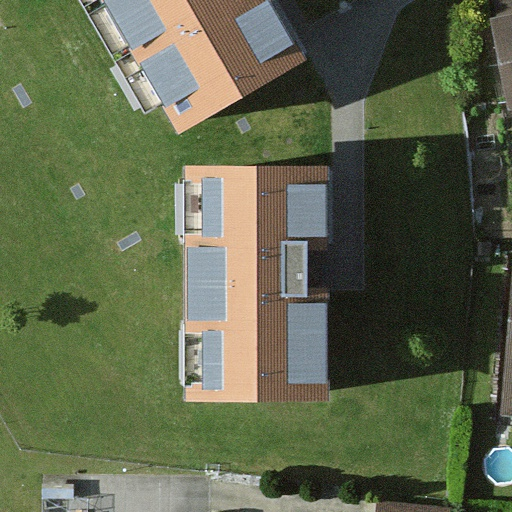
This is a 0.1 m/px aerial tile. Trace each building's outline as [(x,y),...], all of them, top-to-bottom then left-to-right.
[(271,46),(245,0),(111,0),(169,103),(271,46)] [(511,13),(471,20),(485,108),(511,103),(511,13)] [(304,382),(302,184),(189,184),(191,383),(304,382)] [(511,259),(491,420),(511,422),(511,259)] [(446,511),(446,496),(379,498),(378,511),(446,511)]
